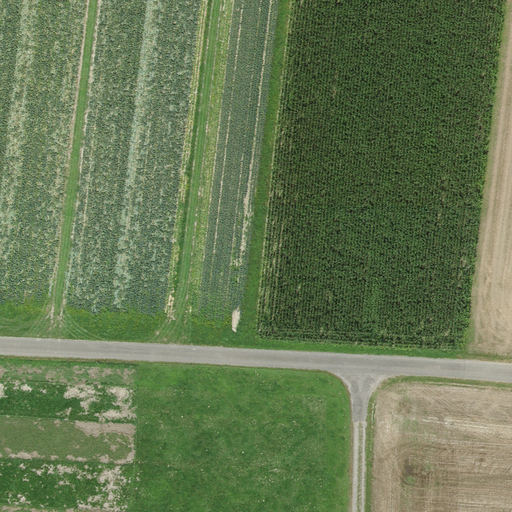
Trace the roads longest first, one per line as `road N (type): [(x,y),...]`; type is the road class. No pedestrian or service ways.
road 1 (unclassified): [(511,379),(0,347)]
road 2 (track): [(361,364),(359,511)]
